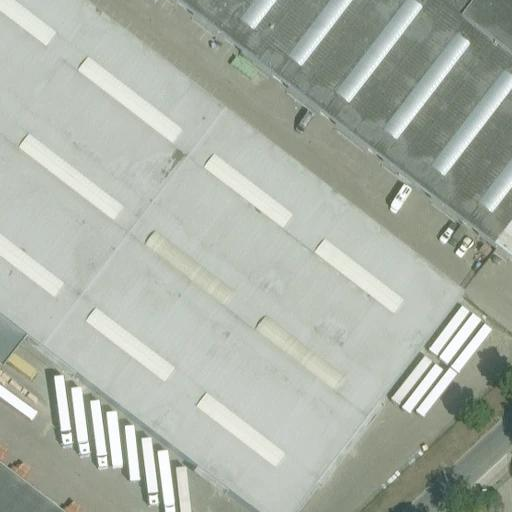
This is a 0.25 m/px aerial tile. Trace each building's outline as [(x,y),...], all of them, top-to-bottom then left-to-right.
[(0,0),(0,158),(104,24),(72,0),(0,0)] [(170,0),(208,29),(229,0),(170,0)] [(256,66),(306,0),(229,0),(208,29),(256,66)] [(303,102),(381,0),(306,0),(256,66),(303,102)] [(351,138),(456,0),(381,0),(303,102),(351,138)] [(398,175),(511,26),(511,8),(501,0),(456,0),(351,138),(398,175)] [(0,319),(40,351),(222,115),(104,24),(0,158),(0,319)] [(446,211),(511,125),(511,26),(398,175),(446,211)] [(159,442),(340,206),(222,115),(40,351),(159,442)] [(493,248),(511,223),(511,125),(446,211),(493,248)] [(249,511),(293,511),(458,297),(340,206),(159,442),(249,511)] [(511,223),(493,248),(492,250),(511,264),(511,223)] [(0,511),(55,511),(1,471),(0,472),(0,511)]
